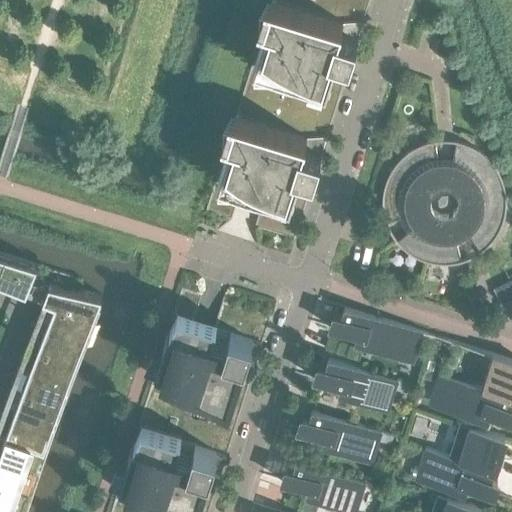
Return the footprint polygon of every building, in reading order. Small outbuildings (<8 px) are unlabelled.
[(271,0),(271,1),(266,18),(265,20),(235,116),(230,133),(229,135),(206,210),(231,218),(239,192),(251,196),(263,200),(254,225),(294,238),(316,170),(319,161),(327,134),(352,55),(355,46),(363,20),(369,0),(271,0)] [(475,146),(466,142),(456,139),(452,160),(445,160),(438,161),(434,139),(426,141),(417,144),(410,149),(403,154),(396,162),(390,171),(386,180),(383,190),(382,200),(383,211),(386,221),(406,213),(408,218),(410,222),(413,226),(396,239),(404,247),(412,253),(421,257),(431,261),(441,262),(451,262),(461,260),(455,239),(460,238),(464,235),(468,233),(481,250),(489,244),(495,236),(500,227),(504,217),(506,207),(506,197),(505,187),(502,177),(497,168),(491,159),(484,152),(475,146)] [(0,281),(26,292),(37,265),(0,252),(0,281)] [(55,302),(93,317),(102,295),(79,290),(82,279),(37,265),(26,292),(43,298),(44,298),(55,303),(55,302)] [(511,283),(496,291),(503,305),(511,300),(511,283)] [(193,319),(201,292),(182,286),(168,328),(156,368),(133,441),(130,450),(120,482),(110,511),(207,511),(219,477),(220,474),(225,457),(226,454),(254,364),(255,361),(257,355),(261,344),(262,341),(270,314),(222,299),(214,326),(204,323),(193,319)] [(85,338),(93,317),(55,302),(55,303),(44,298),(43,298),(35,319),(85,338)] [(420,339),(423,330),(345,305),(337,328),(356,334),(354,341),(363,344),(366,337),(412,352),(416,338),(420,339)] [(27,341),(76,360),(85,338),(35,319),(27,341)] [(18,363),(68,381),(76,360),(27,341),(18,363)] [(482,386),(511,395),(511,357),(493,352),(482,385),(482,386)] [(329,356),(321,380),(340,386),(338,393),(347,395),(349,389),(386,400),(391,386),(394,388),(395,387),(397,378),(329,356)] [(429,358),(426,367),(433,369),(435,360),(429,358)] [(10,385),(60,403),(68,381),(18,363),(10,385)] [(426,367),(423,374),(436,378),(438,371),(426,367)] [(510,420),(511,412),(511,395),(482,386),(482,385),(439,371),(436,381),(440,382),(435,396),(510,420)] [(397,378),(395,387),(408,391),(411,382),(397,378)] [(2,407),(53,424),(60,403),(10,385),(2,407)] [(0,413),(0,430),(45,446),(53,424),(2,407),(0,413)] [(312,407),(305,431),(324,437),(322,444),(331,447),(333,440),(370,451),(375,437),(379,439),(379,438),(382,429),(312,407)] [(461,420),(450,454),(494,468),(505,434),(461,420)] [(382,429),(379,438),(393,442),(395,433),(382,429)] [(0,454),(38,468),(45,446),(0,430),(0,454)] [(450,454),(425,446),(422,456),(426,457),(422,471),(487,491),(494,468),(450,454)] [(0,479),(30,489),(38,468),(0,454),(0,479)] [(296,459),(289,482),(308,488),(306,495),(315,498),(317,491),(354,503),(359,489),(362,490),(365,480),(296,459)] [(0,503),(23,511),(30,489),(0,479),(0,503)] [(438,492),(431,511),(480,511),(483,506),(438,492)] [(385,500),(382,509),(392,511),(394,503),(385,500)] [(0,511),(22,511),(23,511),(0,503),(0,511)]
